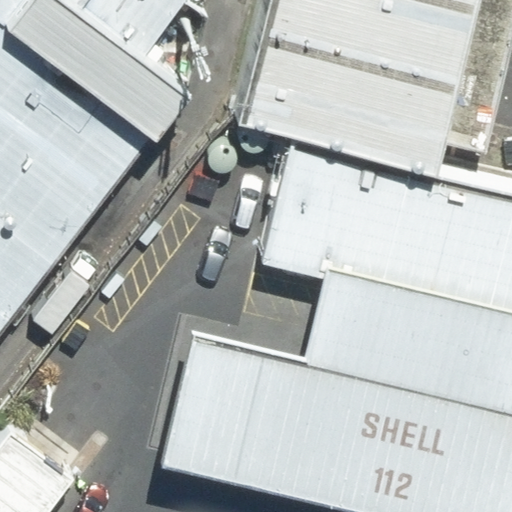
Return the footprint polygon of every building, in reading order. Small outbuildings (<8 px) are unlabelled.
[(0,0),(0,343),(204,77),(102,0),(0,0)] [(268,0),(242,105),(456,158),(497,0),(268,0)] [(511,172),(299,122),(270,247),(324,259),(511,304),(511,172)] [(511,371),(511,304),(324,259),(307,326),(187,297),(155,425),(506,511),(511,511),(511,382),(509,382),(511,371)] [(21,407),(0,436),(0,511),(33,511),(80,449),(21,407)]
